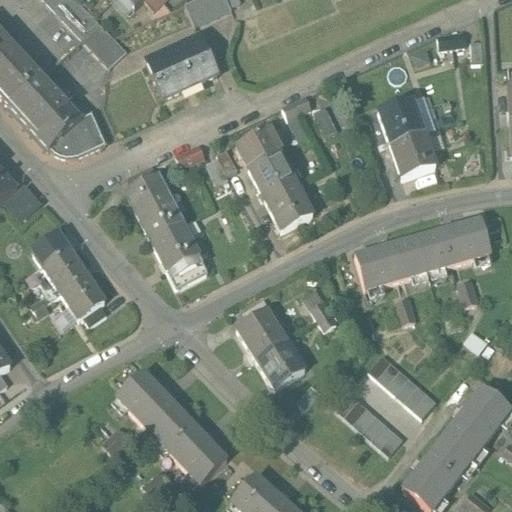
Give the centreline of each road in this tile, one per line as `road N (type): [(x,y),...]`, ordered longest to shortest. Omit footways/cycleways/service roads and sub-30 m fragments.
road 1 (residential): [(477,0),(58,200)]
road 2 (residential): [(497,192),(355,232),(167,331)]
road 3 (residential): [(167,331),(368,511)]
road 4 (residential): [(167,331),(0,427)]
road 5 (residential): [(497,192),(485,0)]
road 6 (residential): [(58,200),(167,331)]
